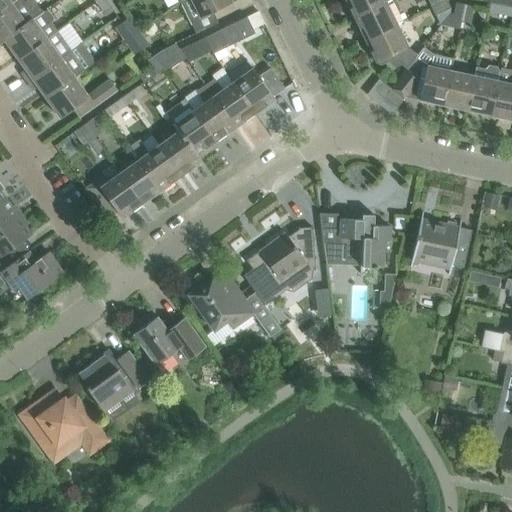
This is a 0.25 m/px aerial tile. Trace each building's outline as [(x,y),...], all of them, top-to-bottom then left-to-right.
[(0,0),(0,13),(12,5),(11,4),(16,0),(0,0)] [(0,43),(4,40),(44,11),(41,11),(32,0),(27,0),(25,2),(23,0),(18,0),(12,5),(0,13),(0,43)] [(107,0),(100,0),(97,2),(108,16),(115,10),(107,0)] [(191,23),(213,11),(231,3),(230,0),(182,0),(180,2),(191,23)] [(345,0),(354,18),(391,0),(345,0)] [(397,25),(396,24),(407,18),(403,10),(399,9),(394,0),(391,0),(354,18),(365,40),(397,25)] [(449,0),(434,7),(438,16),(453,8),(449,0)] [(511,0),(497,0),(497,5),(511,8),(511,0)] [(461,22),(464,6),(456,4),(453,20),(461,22)] [(496,5),(494,14),(511,17),(511,11),(511,8),(497,5),(496,5)] [(469,24),(472,8),(464,6),(461,22),(469,24)] [(18,60),(57,31),(51,22),(53,18),(47,11),(44,11),(4,40),(18,60)] [(213,54),(255,33),(257,38),(267,33),(257,12),(231,24),(218,31),(203,38),(208,47),(209,46),(212,51),(213,54)] [(134,35),(141,30),(131,17),(124,22),(134,35)] [(127,40),(134,35),(124,22),(117,28),(127,40)] [(406,69),(416,56),(407,46),(397,25),(365,40),(376,62),(386,57),(388,62),(394,68),(401,65),(406,69)] [(134,35),(144,48),(150,43),(141,30),(134,35)] [(27,82),(71,51),(57,31),(18,60),(25,69),(20,73),(27,82)] [(137,53),(144,48),(134,35),(127,40),(137,53)] [(188,45),(180,49),(186,57),(189,62),(212,51),(209,46),(208,47),(203,38),(188,45)] [(162,50),(156,55),(158,58),(165,68),(167,71),(184,58),(186,57),(180,49),(175,43),(162,50)] [(75,77),(75,76),(84,69),(71,51),(27,82),(33,90),(38,87),(46,98),(75,77)] [(145,83),(165,68),(158,58),(156,55),(149,59),(154,66),(140,76),(145,83)] [(441,58),(438,70),(426,67),(415,58),(417,56),(416,56),(406,69),(407,69),(391,89),(404,99),(409,93),(419,98),(419,100),(442,105),(449,72),(452,60),(441,58)] [(246,59),(226,73),(229,78),(255,113),(275,99),(269,91),(255,70),(246,59)] [(490,115),(499,71),(498,71),(497,66),(489,65),(485,69),(476,67),(474,77),(473,77),(466,110),(490,115)] [(255,113),(229,78),(224,71),(205,84),(236,127),(255,113)] [(511,85),(497,82),(499,71),(490,115),(511,119),(511,85)] [(466,110),(473,77),(449,72),(442,105),(466,110)] [(60,118),(87,98),(94,107),(117,91),(109,80),(88,95),(75,77),(46,98),(60,118)] [(216,141),(236,127),(205,84),(196,91),(206,105),(196,112),(216,141)] [(125,96),(130,103),(145,93),(139,85),(125,96)] [(116,114),(130,103),(125,96),(111,106),(116,114)] [(216,141),(196,112),(186,99),(166,114),(180,133),(181,133),(197,154),(216,141)] [(87,124),(97,137),(103,132),(94,119),(87,124)] [(95,139),(97,137),(87,124),(74,133),(84,146),(87,144),(95,154),(102,149),(95,139)] [(162,146),(161,147),(181,176),(183,174),(201,162),(202,161),(197,154),(181,133),(180,133),(162,146)] [(130,146),(141,161),(162,190),(163,189),(181,176),(161,147),(159,148),(150,155),(142,144),(139,139),(131,145),(130,146)] [(123,175),(122,175),(142,204),(143,203),(162,190),(141,161),(123,175)] [(115,166),(85,188),(93,199),(107,219),(117,212),(122,218),(142,204),(122,175),(115,166)] [(0,229),(21,214),(14,205),(9,208),(4,200),(0,203),(0,229)] [(362,220),(340,219),(338,219),(338,214),(319,213),(326,264),(330,264),(335,253),(340,243),(340,238),(349,238),(349,242),(349,245),(352,251),(354,254),(357,256),(360,257),(360,266),(382,267),(383,251),(389,251),(390,226),(373,225),(374,215),(362,214),(362,220)] [(4,253),(13,247),(29,236),(23,227),(28,224),(21,214),(0,229),(0,271),(12,263),(4,253)] [(463,267),(467,249),(471,230),(460,227),(421,218),(412,257),(435,262),(434,266),(451,269),(452,265),(463,267)] [(315,269),(314,246),(312,227),(298,228),(299,233),(290,239),(285,232),(246,260),(252,269),(243,275),(264,304),(284,289),(293,292),(310,278),(311,272),(314,270),(315,269)] [(0,285),(7,281),(15,291),(20,288),(27,298),(63,273),(48,252),(31,264),(24,255),(12,263),(0,271),(0,285)] [(12,263),(24,255),(24,254),(12,263)] [(255,314),(238,290),(226,274),(215,282),(212,277),(188,294),(214,331),(229,320),(234,328),(255,314)] [(317,282),(318,293),(329,292),(328,281),(317,282)] [(258,321),(260,324),(269,336),(281,328),(270,313),(258,321)] [(206,347),(200,338),(188,321),(170,334),(157,316),(132,334),(155,366),(181,348),(189,359),(206,347)] [(511,331),(506,330),(502,334),(484,330),(481,346),(494,349),(511,352),(511,331)] [(511,352),(494,349),(492,360),(500,363),(507,364),(502,388),(511,389),(511,352)] [(150,381),(140,366),(128,350),(110,363),(104,354),(78,373),(87,386),(86,387),(105,413),(150,381)] [(511,389),(502,388),(496,413),(493,415),(493,419),(494,422),(502,424),(511,426),(511,389)] [(46,396),(20,415),(55,462),(64,455),(57,445),(75,432),(82,442),(91,454),(110,440),(85,406),(76,414),(64,398),(61,400),(56,393),(48,399),(46,396)] [(456,417),(443,414),(439,428),(453,431),(456,417)] [(511,426),(502,424),(494,422),(490,443),(504,446),(499,465),(511,467),(511,426)]
